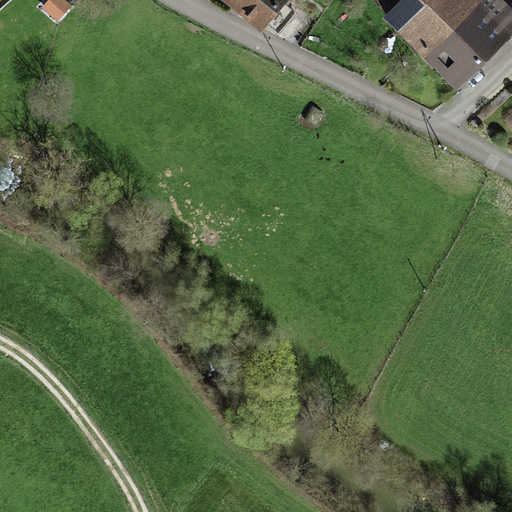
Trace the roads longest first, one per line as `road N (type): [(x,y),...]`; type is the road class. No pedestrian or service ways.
road 1 (residential): [(172,0),(437,132)]
road 2 (track): [(143,511),(109,455),(27,365),(0,349)]
